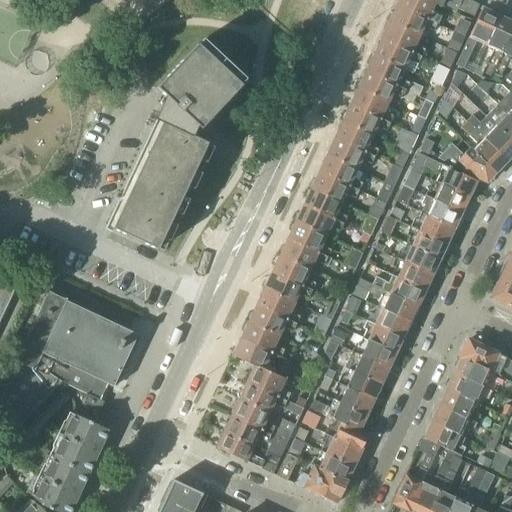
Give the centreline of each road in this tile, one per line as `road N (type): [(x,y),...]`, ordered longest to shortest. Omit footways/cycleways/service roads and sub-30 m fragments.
road 1 (tertiary): [(212,300),(355,0)]
road 2 (residential): [(360,511),(457,309)]
road 3 (residential): [(298,511),(148,444)]
road 4 (tertiary): [(148,444),(212,300)]
road 5 (residential): [(74,238),(138,98)]
road 6 (residential): [(212,300),(74,238)]
road 7 (residential): [(457,309),(511,194)]
